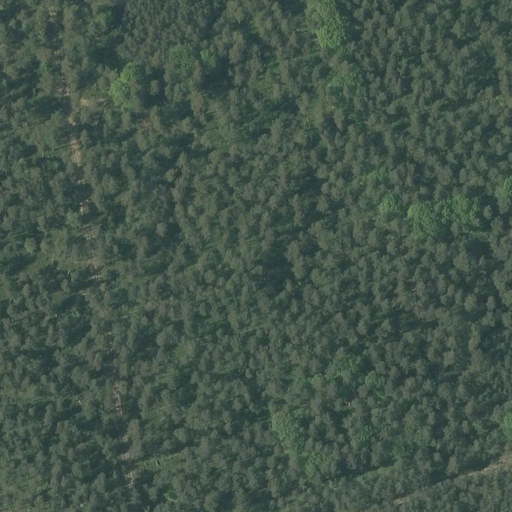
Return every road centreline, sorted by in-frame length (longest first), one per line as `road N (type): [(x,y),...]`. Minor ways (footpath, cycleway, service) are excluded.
road 1 (track): [(52,0),(140,511)]
road 2 (track): [(365,511),(511,473)]
